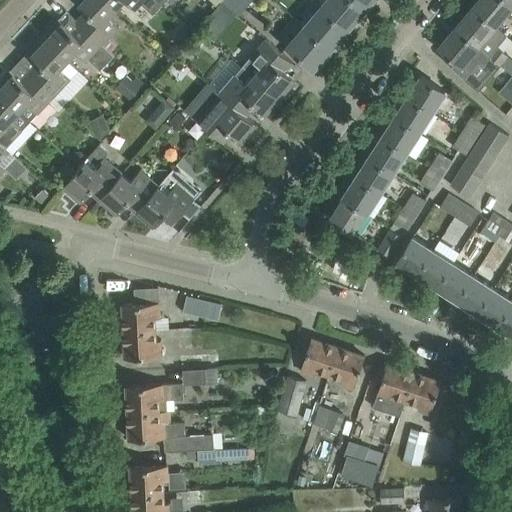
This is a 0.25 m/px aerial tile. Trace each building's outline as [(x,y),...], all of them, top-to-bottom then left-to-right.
[(77,20),(103,44),(111,51),(115,47),(107,39),(119,27),(109,17),(117,8),(108,0),(75,0),(75,1),(85,11),(77,20)] [(163,4),(158,0),(108,0),(117,8),(124,0),(135,10),(141,3),(153,14),(163,4)] [(226,0),(224,3),(239,16),(252,0),(226,0)] [(313,0),(321,7),(347,29),(364,9),(353,0),(313,0)] [(353,0),(364,9),(372,0),(353,0)] [(496,25),(511,6),(511,5),(505,0),(478,0),(473,7),(496,25)] [(222,2),(213,13),(216,16),(223,22),(231,21),(236,15),(222,2)] [(330,49),(347,29),(321,7),(304,26),(330,49)] [(508,35),(496,25),(473,7),(456,26),(479,46),(500,64),(508,55),(498,46),(508,35)] [(115,55),(111,51),(103,44),(77,20),(69,28),(58,19),(42,36),(69,59),(76,51),(86,61),(88,59),(100,70),(115,55)] [(314,68),(330,49),(304,26),(288,46),(314,68)] [(500,64),(479,46),(456,26),(439,47),(456,61),(451,67),(465,79),(479,62),(484,66),(491,57),(500,64)] [(42,36),(26,53),(37,62),(28,71),(60,101),(64,105),(89,79),(84,74),(79,69),(69,59),(42,36)] [(243,65),(280,98),(296,80),(285,71),(293,62),(266,39),(243,65)] [(265,116),(280,98),(243,65),(220,93),(230,102),(246,115),(254,106),(265,116)] [(10,70),(0,80),(0,92),(30,121),(38,113),(49,101),(55,106),(60,101),(28,71),(20,80),(10,70)] [(408,96),(432,111),(445,91),(421,75),(408,96)] [(132,80),(121,93),(133,103),(148,86),(136,76),(132,80)] [(511,76),(499,92),(511,103),(511,76)] [(38,128),(30,121),(0,92),(0,141),(10,151),(13,154),(38,128)] [(419,132),(432,111),(408,96),(395,116),(419,132)] [(175,107),(165,98),(145,121),(155,129),(175,107)] [(246,115),(230,102),(223,111),(212,101),(197,120),(223,143),(231,134),(242,143),(257,125),(246,115)] [(178,113),(170,123),(176,128),(184,117),(178,113)] [(102,114),(88,120),(94,133),(100,138),(109,129),(102,114)] [(406,152),(419,132),(395,116),(382,136),(406,152)] [(485,124),(478,119),(473,116),(463,131),(476,139),(485,124)] [(485,132),(504,144),(510,135),(491,123),(485,132)] [(466,154),(476,139),(463,131),(453,146),(466,154)] [(498,153),(504,144),(485,132),(479,141),(498,153)] [(393,172),(406,152),(382,136),(369,157),(393,172)] [(0,173),(5,167),(0,162),(0,161),(10,151),(0,141),(0,173)] [(493,162),(498,153),(479,141),(474,149),(493,162)] [(99,200),(122,173),(104,157),(107,153),(98,146),(80,167),(68,180),(62,187),(80,202),(90,191),(99,200)] [(487,170),(493,162),(474,149),(468,158),(487,170)] [(227,151),(221,158),(221,164),(228,171),(237,160),(227,151)] [(453,160),(443,154),(439,151),(429,167),(443,175),(453,160)] [(87,158),(81,152),(75,153),(70,159),(80,167),(87,158)] [(380,193),(393,172),(369,157),(356,177),(380,193)] [(481,179),(487,170),(468,158),(463,167),(481,179)] [(68,180),(80,167),(70,159),(59,172),(68,180)] [(433,190),(443,175),(429,167),(420,182),(423,184),(433,190)] [(476,188),(481,179),(463,167),(457,176),(476,188)] [(136,212),(159,185),(140,169),(131,180),(122,173),(99,200),(117,215),(126,204),(136,212)] [(470,197),(476,188),(457,176),(451,185),(470,197)] [(367,213),(380,193),(356,177),(343,197),(367,213)] [(159,185),(136,212),(154,227),(163,216),(172,224),(200,192),(199,191),(195,187),(194,187),(192,185),(188,186),(185,189),(177,182),(167,193),(159,185)] [(42,189),(35,197),(42,203),(49,196),(42,189)] [(426,200),(416,194),(413,192),(403,207),(417,216),(426,200)] [(455,215),(464,202),(449,192),(440,205),(455,215)] [(354,233),(367,213),(343,197),(329,218),(354,233)] [(470,225),(479,212),(464,202),(455,215),(470,225)] [(407,231),(417,216),(403,207),(394,222),(407,231)] [(496,233),(505,219),(493,212),(489,219),(484,226),(486,227),(496,233)] [(511,223),(505,219),(496,233),(511,242),(511,223)] [(390,257),(403,236),(390,228),(378,249),(390,257)] [(433,249),(413,237),(412,236),(397,261),(417,274),(433,249)] [(438,287),(453,262),(433,249),(417,274),(438,287)] [(453,262),(438,287),(458,300),(474,275),(480,265),(460,252),(453,262)] [(474,275),(458,300),(478,313),(494,288),(474,275)] [(133,303),(159,302),(158,284),(132,286),(133,303)] [(499,326),(511,305),(511,299),(494,288),(478,313),(499,326)] [(218,320),(222,303),(187,295),(183,311),(218,320)] [(124,330),(155,329),(155,317),(160,317),(159,302),(133,303),(122,304),(124,330)] [(511,305),(499,326),(511,334),(511,305)] [(124,330),(125,357),(163,356),(162,339),(156,339),(155,329),(124,330)] [(329,376),(338,346),(312,338),(300,371),(313,375),(315,371),(329,376)] [(354,389),(365,355),(338,346),(329,376),(343,380),(342,385),(354,389)] [(405,401),(415,372),(388,363),(373,406),(401,415),(405,401)] [(218,367),(183,369),(183,382),(183,384),(207,383),(219,383),(218,367)] [(272,371),(262,377),(267,385),(276,378),(272,371)] [(430,414),(441,381),(415,372),(405,401),(420,406),(418,410),(430,414)] [(273,427),(286,431),(292,432),(306,381),(287,376),(273,427)] [(184,399),(183,384),(183,382),(126,385),(128,412),(167,410),(167,399),(184,399)] [(167,410),(128,412),(129,439),(164,437),(165,451),(187,450),(199,449),(214,449),(213,434),(185,435),(184,422),(170,422),(170,410),(167,410)] [(332,410),(326,427),(338,431),(344,414),(332,410)] [(397,420),(381,414),(369,446),(385,452),(397,420)] [(426,444),(409,440),(404,461),(421,465),(426,444)] [(199,449),(187,450),(187,458),(199,457),(200,466),(216,466),(216,460),(247,459),(255,458),(254,448),(216,450),(199,451),(199,449)] [(348,454),(341,474),(373,484),(379,464),(348,454)] [(132,494),(164,492),(163,480),(169,480),(168,465),(130,467),(132,494)] [(381,503),(405,502),(405,487),(381,488),(381,503)] [(132,494),(132,511),(170,511),(170,502),(164,502),(164,492),(132,494)] [(463,511),(462,497),(427,499),(427,511),(463,511)]
